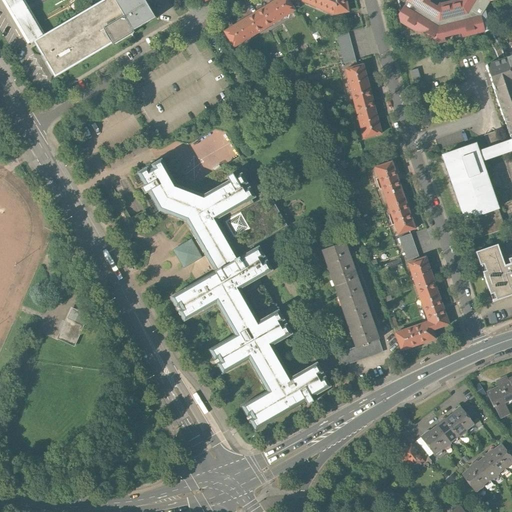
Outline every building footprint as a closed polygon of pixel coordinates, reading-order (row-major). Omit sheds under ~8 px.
[(3,0),(22,30),(30,44),(33,42),(42,56),(42,58),(43,57),(46,63),(52,74),(55,79),(56,78),(55,77),(112,44),(113,46),(134,34),(133,32),(155,19),(155,20),(156,19),(147,4),(146,4),(144,1),(144,0),(3,0)] [(287,0),(277,0),(270,4),(255,14),(264,29),(294,11),(288,0),(287,0)] [(302,0),(303,2),(316,7),(317,7),(321,9),(333,14),(348,11),(345,0),(302,0)] [(396,0),(403,24),(436,44),(445,42),(444,38),(461,34),(462,38),(483,33),(495,52),(498,62),(505,60),(502,50),(490,30),(485,10),(490,2),(498,0),(396,0)] [(264,29),(255,14),(239,23),(224,32),(234,47),(264,29)] [(335,37),(343,69),(357,65),(349,33),(335,37)] [(443,156),(471,240),(504,229),(482,162),(511,151),(511,57),(505,60),(498,62),(486,66),(498,101),(511,141),(499,146),(496,138),(492,139),(488,141),(490,149),(478,153),(475,145),(443,156)] [(357,65),(343,69),(363,141),(383,136),(378,118),(369,82),(364,64),(357,65)] [(418,70),(411,72),(414,82),(420,80),(418,70)] [(176,159),(165,166),(176,185),(203,196),(241,173),(255,197),(261,194),(240,157),(196,183),(187,179),(176,159)] [(255,432),(331,388),(323,375),(316,363),(307,368),(291,377),(273,346),(288,337),(292,335),(278,310),(276,311),(259,321),(241,290),(259,280),(273,272),(259,247),(255,249),(240,258),(238,255),(219,223),(217,220),(251,200),(255,198),(255,197),(241,173),(203,196),(176,185),(165,166),(161,159),(136,173),(159,211),(186,222),(196,241),(200,247),(204,254),(206,257),(215,273),(197,283),(170,299),(184,323),(216,304),(234,335),(208,350),(214,361),(222,375),(249,360),(267,391),(240,407),(255,432)] [(392,162),(374,168),(386,202),(403,196),(397,179),(392,162)] [(253,247),(288,227),(269,195),(253,204),(219,223),(238,255),(253,247)] [(403,196),(386,202),(398,235),(415,229),(409,212),(403,196)] [(251,200),(217,220),(219,223),(253,204),(251,200)] [(410,234),(399,238),(407,261),(418,257),(410,234)] [(191,239),(173,250),(183,269),(202,258),(200,256),(204,254),(196,241),(193,243),(191,239)] [(344,244),(322,252),(333,284),(356,276),(350,260),(344,244)] [(497,246),(477,254),(481,265),(484,263),(487,271),(483,273),(487,284),(490,294),(495,292),(498,300),(511,294),(511,289),(511,287),(511,258),(509,259),(511,265),(505,267),(497,246)] [(253,247),(238,255),(240,258),(255,249),(253,247)] [(425,258),(408,264),(420,298),(437,292),(431,275),(425,258)] [(356,276),(333,284),(344,316),(367,308),(364,299),(356,276)] [(259,280),(241,290),(259,321),(276,311),(273,305),(275,304),(264,285),(262,286),(259,280)] [(437,292),(420,298),(428,322),(429,322),(432,331),(448,325),(443,308),(437,292)] [(367,308),(344,316),(355,348),(378,340),(370,316),(367,308)] [(87,316),(71,309),(58,339),(74,346),(87,316)] [(428,322),(395,334),(401,351),(418,345),(435,339),(432,331),(429,322),(428,322)] [(288,337),(273,346),(291,377),(307,368),(288,337)] [(382,352),(378,340),(355,348),(336,354),(343,366),(382,352)] [(511,410),(511,375),(484,389),(498,418),(511,410)] [(459,409),(451,415),(467,435),(474,429),(459,409)] [(451,415),(444,422),(459,441),(467,435),(451,415)] [(444,422),(436,428),(451,447),(459,441),(444,422)] [(436,428),(428,434),(443,453),(451,447),(436,428)] [(428,434),(420,440),(436,459),(443,453),(428,434)] [(428,463),(413,443),(396,456),(410,476),(428,463)] [(511,460),(501,446),(493,453),(509,473),(511,470),(511,460)] [(493,453),(485,459),(501,479),(509,473),(493,453)] [(485,459),(477,465),(493,485),(501,479),(485,459)] [(477,465),(469,471),(485,491),(493,485),(477,465)] [(469,471),(461,478),(477,498),(485,491),(469,471)]
